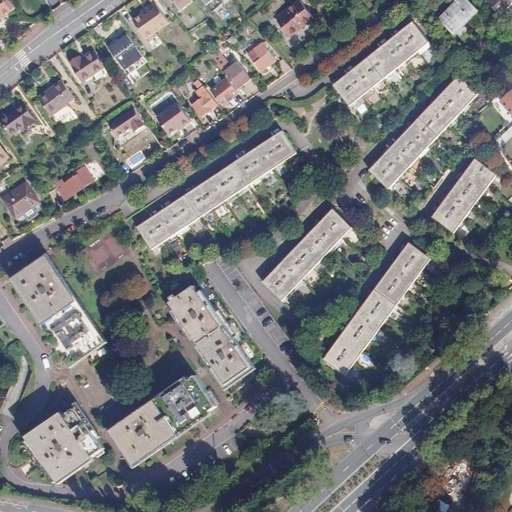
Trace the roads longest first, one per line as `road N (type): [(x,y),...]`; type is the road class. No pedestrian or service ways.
road 1 (residential): [(116,194),(395,0)]
road 2 (residential): [(338,432),(219,511)]
road 3 (residential): [(305,148),(281,125),(195,181)]
road 4 (residential): [(0,261),(116,194)]
road 5 (tertiary): [(102,0),(0,77)]
